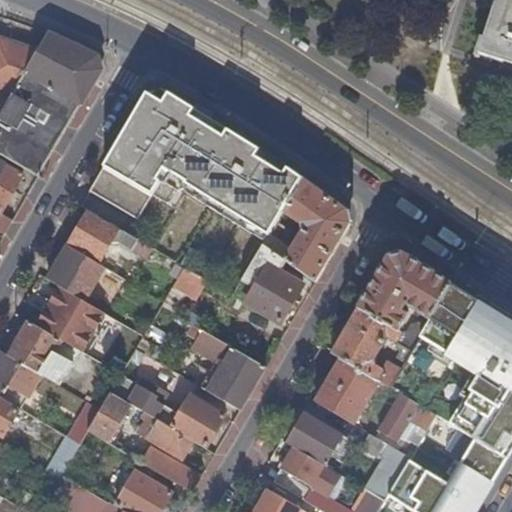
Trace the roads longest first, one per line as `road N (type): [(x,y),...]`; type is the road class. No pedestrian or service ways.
road 1 (primary): [(511,194),(197,0)]
road 2 (residential): [(393,204),(213,511)]
road 3 (primary): [(142,45),(393,204)]
road 4 (residential): [(0,289),(142,45)]
road 5 (primary): [(393,204),(511,287)]
